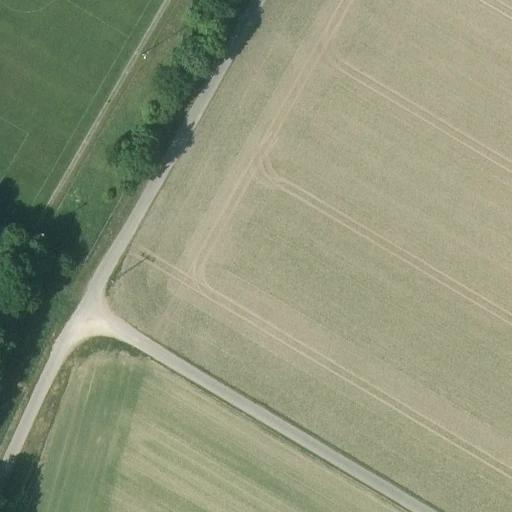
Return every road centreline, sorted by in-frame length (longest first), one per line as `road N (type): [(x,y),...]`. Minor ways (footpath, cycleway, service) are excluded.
road 1 (track): [(423,511),(77,311)]
road 2 (track): [(77,311),(256,0)]
road 3 (track): [(0,476),(77,311)]
